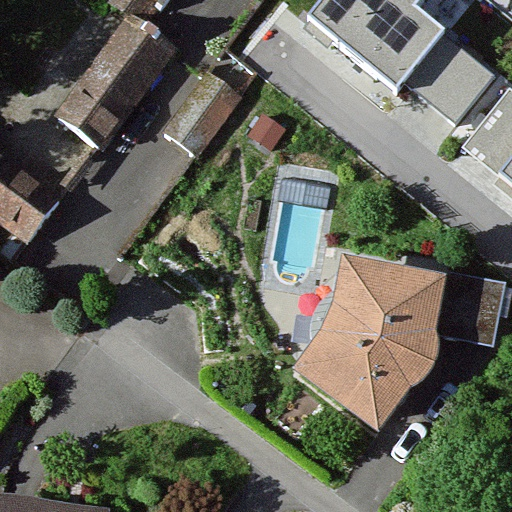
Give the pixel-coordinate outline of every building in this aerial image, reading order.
[(113,0),(111,3),(131,17),(143,26),(161,0),(113,0)] [(324,0),(309,19),(398,90),(445,31),(420,11),(428,0),(324,0)] [(131,17),(55,119),(96,149),(171,47),(143,26),(131,17)] [(57,186),(0,147),(0,222),(21,237),(57,186)] [(511,160),(499,176),(511,186),(511,160)] [(443,274),(342,256),(335,297),(321,326),(293,363),(381,430),(432,358),(432,335),(443,274)] [(504,285),(443,274),(432,335),(493,347),(504,285)]
